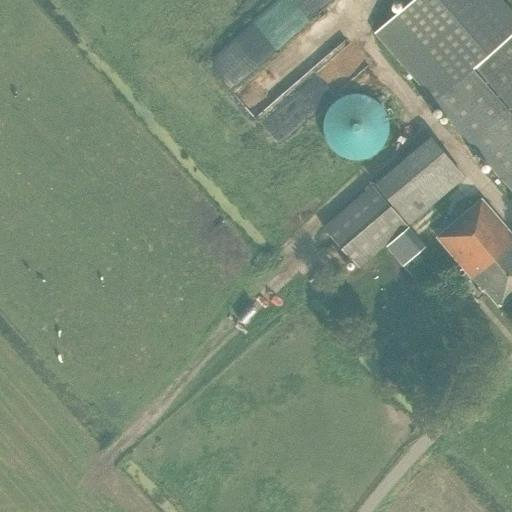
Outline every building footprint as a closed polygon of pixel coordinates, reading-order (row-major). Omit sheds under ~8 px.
[(283,0),(219,49),(266,110),(271,106),(266,99),(278,90),(284,97),(302,84),(306,89),(272,115),(284,130),(325,99),(304,73),(333,51),(309,19),(334,0),(283,0)] [(511,11),(502,0),(413,0),(374,35),(511,191),(511,11)] [(364,32),(350,40),(360,58),(374,50),(364,32)] [(346,159),(356,160),(365,159),(373,155),(380,149),(385,141),(388,132),(388,123),(385,114),(380,106),(373,100),(365,96),(356,95),(346,96),(338,100),(331,106),(326,114),(323,123),(323,132),(326,141),(331,149),(338,155),(346,159)] [(432,138),(374,182),(407,224),(464,180),(432,138)] [(345,178),(333,164),(300,193),(313,207),(345,178)] [(425,248),(372,187),(323,229),(358,269),(385,245),(404,267),(425,248)] [(499,306),(511,295),(511,237),(482,201),(437,238),(482,292),(485,290),(499,306)]
